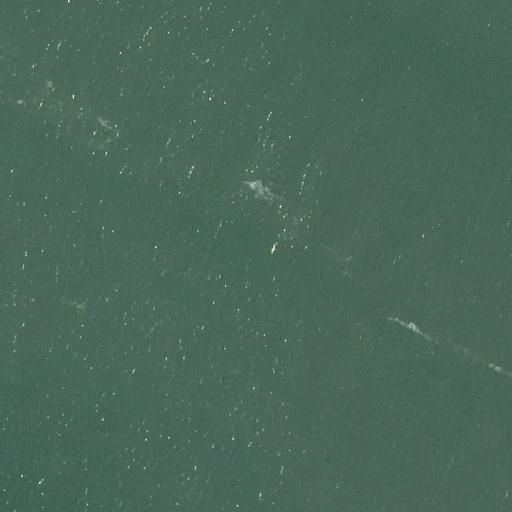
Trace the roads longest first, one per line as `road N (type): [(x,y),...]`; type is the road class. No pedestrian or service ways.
road 1 (trunk): [(212,511),(226,0)]
road 2 (trunk): [(158,0),(146,511)]
